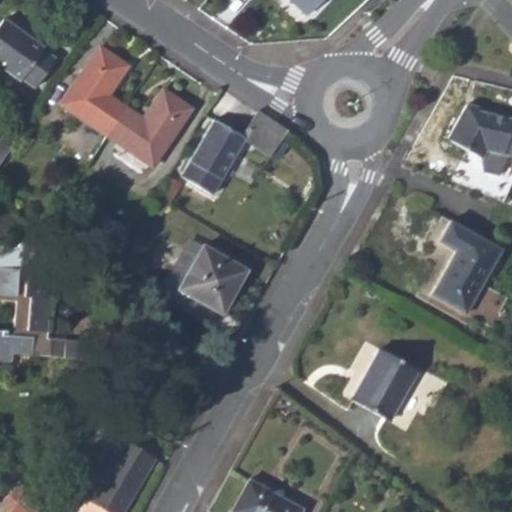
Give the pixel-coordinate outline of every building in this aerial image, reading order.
[(289,0),(305,15),(320,0),(289,0)] [(0,22),(0,69),(26,89),(28,87),(32,89),(53,61),(48,58),(50,56),(1,21),(0,22)] [(61,105),(150,165),(188,109),(162,92),(142,119),(107,95),(125,68),(98,49),(61,105)] [(511,157),(511,122),(507,121),(464,111),(460,107),(442,142),(477,160),(480,173),(495,176),(504,156),(511,157)] [(213,121),(180,177),(211,195),(244,140),(267,156),(285,131),(255,112),(239,136),(225,128),(213,121)] [(0,142),(0,161),(9,148),(0,142)] [(179,185),(167,178),(155,197),(167,204),(179,185)] [(159,216),(167,204),(155,197),(148,209),(159,216)] [(430,295),(462,314),(480,284),(497,250),(478,239),(448,223),(437,243),(454,253),(430,295)] [(1,247),(0,252),(0,301),(14,303),(11,335),(6,335),(6,332),(0,331),(0,361),(12,362),(12,353),(79,358),(81,342),(46,338),(46,332),(50,332),(52,319),(47,318),(48,300),(53,299),(54,287),(27,284),(29,271),(26,271),(28,259),(34,259),(35,252),(35,249),(34,247),(34,246),(33,246),(33,245),(30,243),(25,243),(24,244),(23,244),(22,245),(20,249),(1,247)] [(177,289),(220,314),(228,299),(225,296),(240,269),(202,248),(177,289)] [(462,314),(470,318),(487,288),(480,284),(462,314)] [(386,422),(414,372),(376,351),(349,400),(386,422)] [(162,369),(138,356),(120,391),(145,404),(162,369)] [(120,440),(77,511),(120,511),(151,460),(120,440)] [(227,511),(298,511),(299,511),(245,480),(227,511)] [(26,511),(34,504),(5,485),(0,488),(0,507),(4,511),(7,511),(15,505),(22,511),(26,511)]
